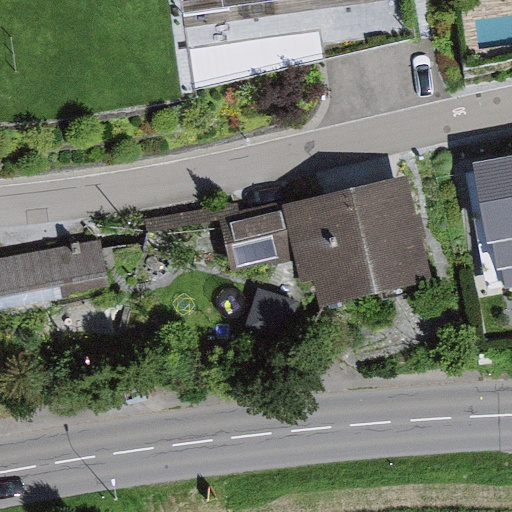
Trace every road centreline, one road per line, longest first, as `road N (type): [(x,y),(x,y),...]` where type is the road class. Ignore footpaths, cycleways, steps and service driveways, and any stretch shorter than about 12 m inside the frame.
road 1 (residential): [(0,208),(246,169),(511,110)]
road 2 (secondary): [(511,417),(246,436),(0,476)]
